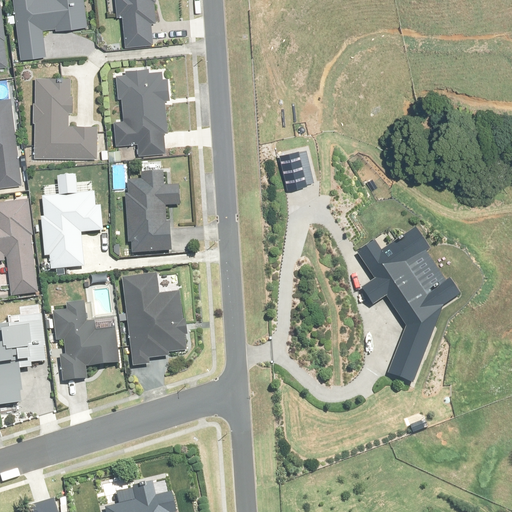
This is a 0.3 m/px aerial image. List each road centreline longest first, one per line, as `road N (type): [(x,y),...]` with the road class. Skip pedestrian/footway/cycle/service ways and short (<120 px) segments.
road 1 (residential): [(211,0),(237,391)]
road 2 (residential): [(0,466),(237,391)]
road 3 (residential): [(237,391),(246,511)]
